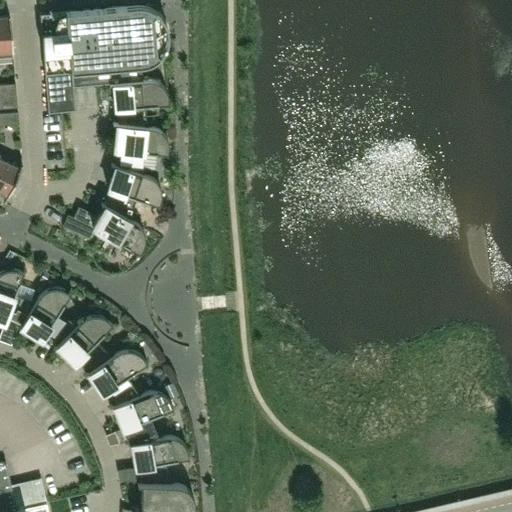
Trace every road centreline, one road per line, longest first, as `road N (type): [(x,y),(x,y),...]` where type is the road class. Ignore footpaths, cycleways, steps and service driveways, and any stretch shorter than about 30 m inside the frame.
road 1 (residential): [(115,511),(103,448),(80,408),(50,376),(0,347)]
road 2 (residential): [(32,195),(23,0)]
road 3 (residential): [(88,101),(82,182),(53,198),(32,195)]
